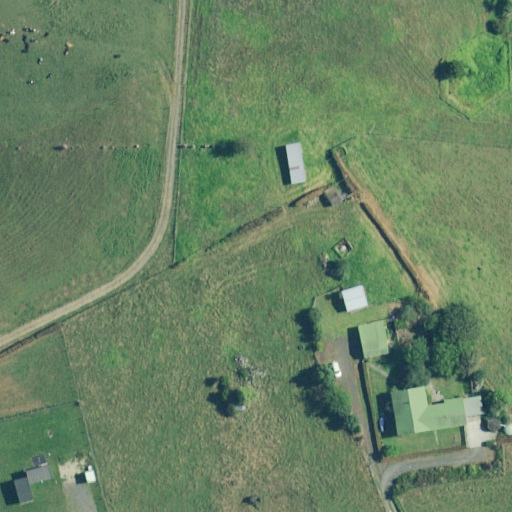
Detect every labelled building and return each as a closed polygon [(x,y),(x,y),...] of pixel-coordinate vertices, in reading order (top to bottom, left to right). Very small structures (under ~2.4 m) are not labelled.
[(303,142),(288,144),(291,183),(306,182),(303,142)] [(347,179),(326,192),(335,207),(356,194),(347,179)] [(365,284),(342,290),(348,312),(371,306),(365,284)] [(381,320),(354,325),(360,358),(387,354),(381,320)] [(479,414),(477,398),(422,406),(420,388),(386,392),(392,435),(461,425),(460,417),(479,414)]
